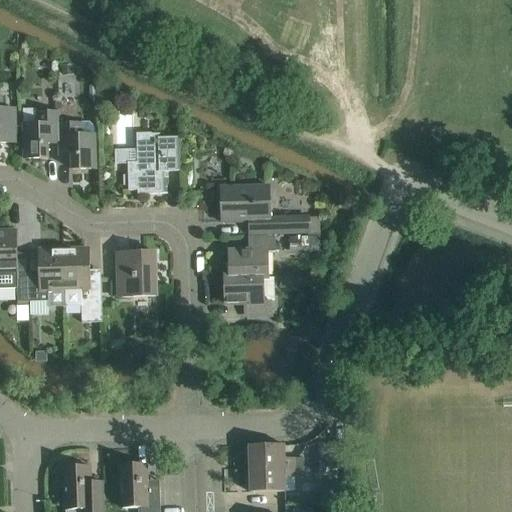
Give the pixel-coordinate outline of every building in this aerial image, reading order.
[(73,66),(63,66),(63,76),(73,76),(73,66)] [(98,78),(99,87),(105,87),(108,83),(108,77),(98,78)] [(112,88),(99,88),(99,102),(112,101),(112,88)] [(0,144),(16,144),(15,110),(2,111),(2,99),(0,98),(0,144)] [(60,144),(59,126),(59,114),(36,115),(36,127),(23,127),(24,160),(48,159),(48,145),(59,144),(60,144)] [(60,144),(59,144),(59,156),(72,156),(72,170),(96,170),(95,137),(82,137),(81,125),(59,126),(60,144)] [(123,165),(123,172),(124,192),(140,191),(140,195),(169,194),(168,178),(164,178),(164,172),(181,172),(180,140),(163,140),(163,136),(139,136),(139,165),(123,165)] [(249,236),(309,234),(308,218),(270,219),(269,187),(221,188),(222,224),(249,223),(249,236)] [(16,231),(0,231),(0,274),(8,275),(8,289),(17,289),(17,306),(29,305),(29,279),(17,279),(16,231)] [(321,237),(291,238),(292,252),(322,251),(321,237)] [(230,278),(263,278),(268,278),(267,254),(274,254),(274,240),(250,241),(250,253),(230,253),(230,278)] [(63,250),(65,307),(65,308),(80,307),(81,325),(102,324),(101,277),(89,277),(89,249),(63,250)] [(65,307),(63,250),(39,250),(40,278),(29,279),(29,305),(49,305),(49,307),(65,307)] [(118,298),(137,297),(157,297),(156,253),(117,254),(118,298)] [(263,278),(230,278),(225,278),(225,305),(246,304),(246,316),(271,314),(270,303),(263,303),(263,278)] [(344,468),(344,464),(343,444),(330,444),(331,468),(344,468)] [(250,470),(296,469),(296,459),(284,459),(284,446),(249,447),(250,470)] [(138,511),(160,511),(160,488),(148,488),(147,466),(120,467),(121,508),(138,508),(138,511)] [(81,510),(80,511),(104,511),(104,483),(91,483),(90,468),(63,469),(65,511),(81,510)] [(296,479),(296,469),(250,470),(250,493),(285,492),(285,479),(296,479)] [(321,506),(345,506),(345,493),(320,493),(321,506)]
